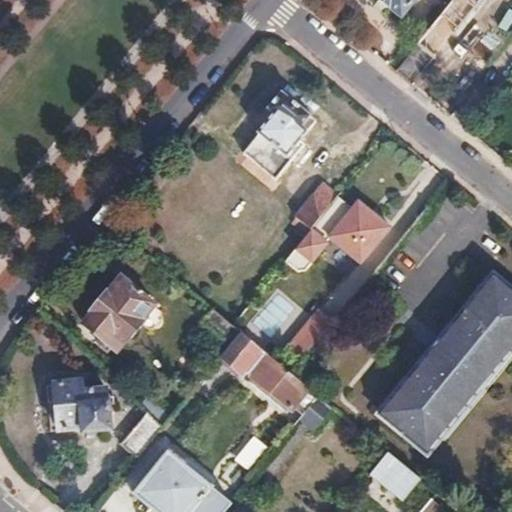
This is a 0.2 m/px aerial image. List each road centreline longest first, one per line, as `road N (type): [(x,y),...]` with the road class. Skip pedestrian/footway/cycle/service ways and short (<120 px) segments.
road 1 (residential): [(0,329),(267,0)]
road 2 (residential): [(271,0),(511,199)]
